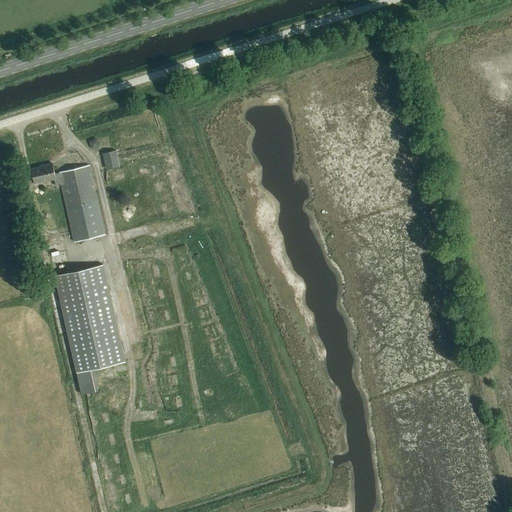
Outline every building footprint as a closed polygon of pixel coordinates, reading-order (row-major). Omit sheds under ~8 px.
[(93,146),(101,145),(100,138),(92,139),(93,146)] [(120,149),(105,151),(108,167),(122,165),(120,149)] [(142,173),(153,173),(153,163),(143,163),(142,173)] [(35,184),(54,179),(55,179),(54,173),(52,164),(43,165),(44,166),(32,169),(35,184)] [(99,389),(95,367),(128,361),(109,263),(60,273),(83,392),(99,389)] [(162,312),(164,321),(174,319),(172,309),(162,312)] [(38,348),(49,344),(41,322),(30,325),(38,348)] [(166,415),(167,424),(175,423),(173,413),(166,415)]
